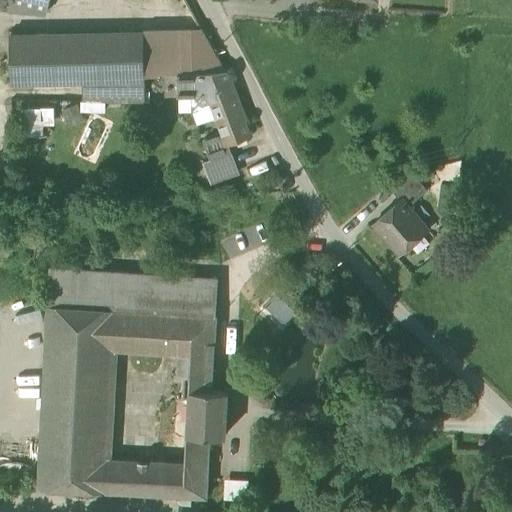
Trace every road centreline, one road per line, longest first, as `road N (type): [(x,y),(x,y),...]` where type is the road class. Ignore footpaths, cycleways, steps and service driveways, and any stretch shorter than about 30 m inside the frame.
road 1 (unclassified): [(511,420),(354,263),(199,0)]
road 2 (unknown): [(220,343),(233,293),(250,268),(326,220)]
